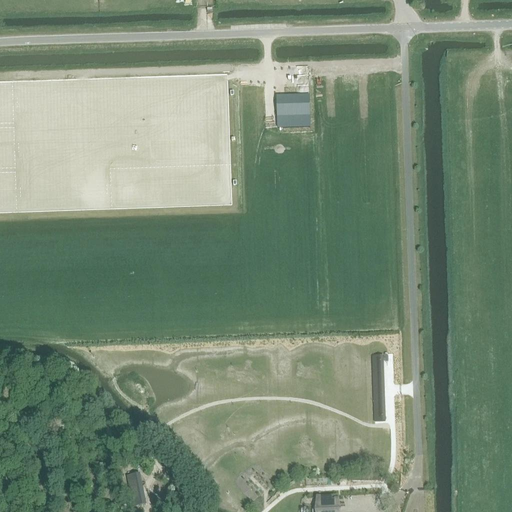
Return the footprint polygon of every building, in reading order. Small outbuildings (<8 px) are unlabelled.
[(310,128),(310,96),(276,97),(276,118),(277,118),(277,129),(310,128)] [(383,356),(373,357),(373,368),(383,367),(383,356)] [(375,412),(375,423),(385,422),(385,411),(375,412)] [(132,476),(126,477),(133,509),(138,507),(132,476)] [(318,511),(337,511),(337,502),(318,503),(318,511)]
